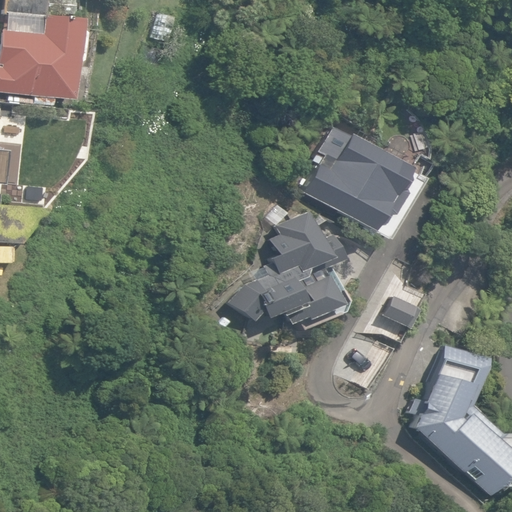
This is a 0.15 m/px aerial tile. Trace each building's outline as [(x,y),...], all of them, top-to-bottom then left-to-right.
[(31,103),(50,105),(50,98),(69,100),(73,63),(76,62),(79,34),(76,32),(77,21),(43,18),(44,0),(2,0),(1,15),(4,15),(3,31),(0,30),(0,93),(32,96),(31,103)] [(149,38),(165,42),(172,19),(156,14),(149,38)] [(296,191),(362,231),(366,223),(371,225),(376,217),(383,214),(396,193),(391,182),(401,166),(332,124),(310,160),(314,162),(296,191)] [(0,243),(19,245),(44,211),(0,207),(0,243)] [(301,211),(271,226),(274,232),(262,239),(269,251),(262,255),(266,263),(249,271),(252,279),(239,285),(225,302),(248,321),(257,313),(260,319),(272,313),(274,317),(277,315),(281,324),(299,315),(300,318),(335,301),(318,266),(337,257),(324,232),(314,237),(301,211)] [(411,308),(383,295),(374,315),(402,327),(411,308)] [(409,425),(479,495),(511,463),(511,451),(465,405),(480,355),(437,343),(409,425)]
